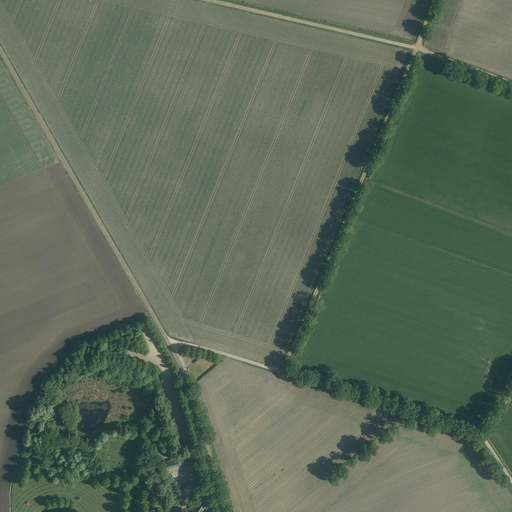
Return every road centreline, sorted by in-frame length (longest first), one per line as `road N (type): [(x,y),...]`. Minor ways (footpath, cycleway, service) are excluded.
road 1 (unclassified): [(224,511),(179,357),(0,49)]
road 2 (track): [(435,0),(290,356),(274,370)]
road 3 (track): [(485,436),(171,345)]
road 4 (unclassified): [(417,49),(205,0)]
